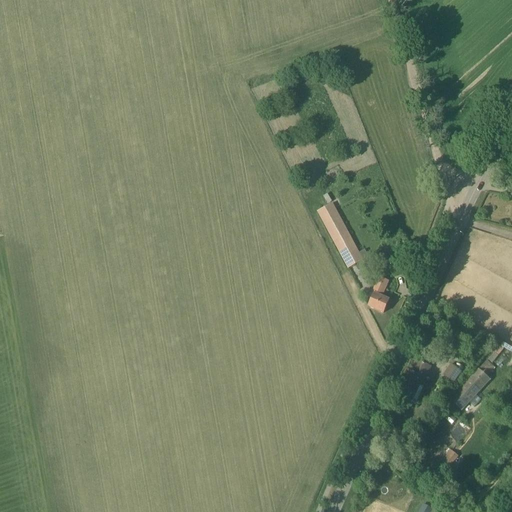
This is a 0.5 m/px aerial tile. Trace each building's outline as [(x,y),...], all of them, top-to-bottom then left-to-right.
[(348,269),(363,261),(367,259),(363,252),(359,254),(333,204),(317,212),(348,269)] [(383,314),(389,300),(382,297),(389,282),(379,277),(371,293),(375,295),(374,296),(370,308),(383,314)] [(423,385),(431,367),(418,361),(412,373),(407,370),(396,393),(411,400),(416,402),(423,385)] [(452,365),(445,376),(456,383),(462,371),(452,365)] [(492,377),(489,375),(480,368),(453,400),(465,410),(492,377)] [(392,426),(388,430),(399,440),(403,435),(392,426)] [(387,432),(381,439),(393,449),(399,441),(387,432)] [(450,449),(439,462),(448,469),(458,456),(450,449)]
